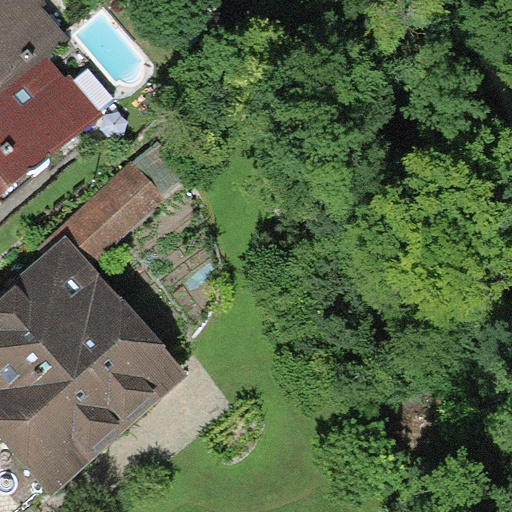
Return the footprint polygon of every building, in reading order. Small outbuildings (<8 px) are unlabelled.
[(47,5),(42,0),(0,0),(0,99),(48,58),(70,40),(43,8),(47,5)] [(258,21),(241,0),(227,0),(213,11),(234,39),(258,21)] [(67,80),(48,58),(0,99),(0,203),(42,168),(104,115),(71,76),(67,80)] [(48,241),(55,248),(65,239),(91,266),(163,198),(131,164),(48,241)] [(55,248),(0,297),(0,441),(51,499),(189,377),(91,266),(65,239),(55,248)]
